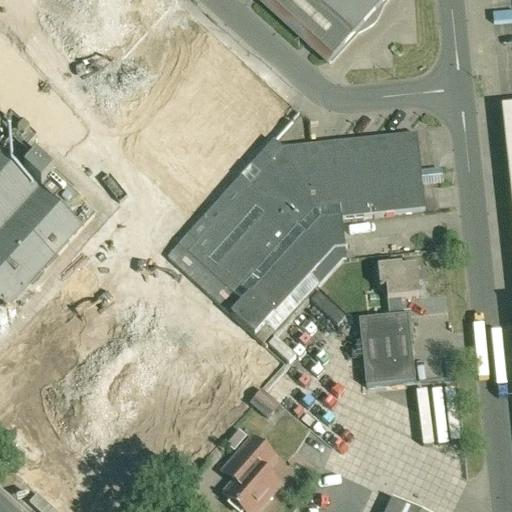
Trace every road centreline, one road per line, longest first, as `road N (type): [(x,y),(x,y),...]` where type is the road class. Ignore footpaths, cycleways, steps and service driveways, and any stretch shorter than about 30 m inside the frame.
road 1 (unclassified): [(505,511),(459,90)]
road 2 (unclassified): [(459,90),(344,101),(318,95),(213,0)]
